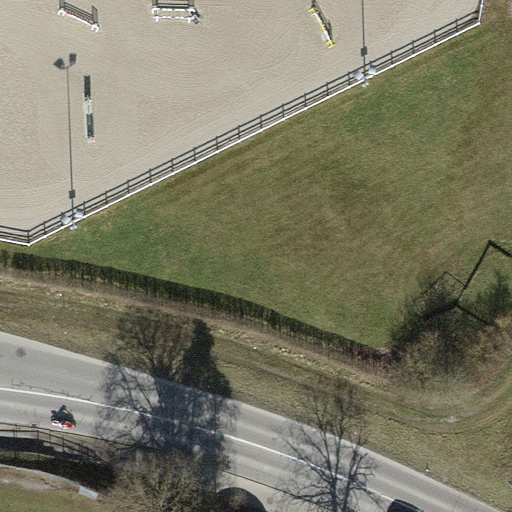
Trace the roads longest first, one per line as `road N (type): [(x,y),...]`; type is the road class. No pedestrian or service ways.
road 1 (track): [(511,380),(455,415),(394,405),(143,323),(0,296)]
road 2 (secondary): [(0,383),(246,440),(421,511)]
